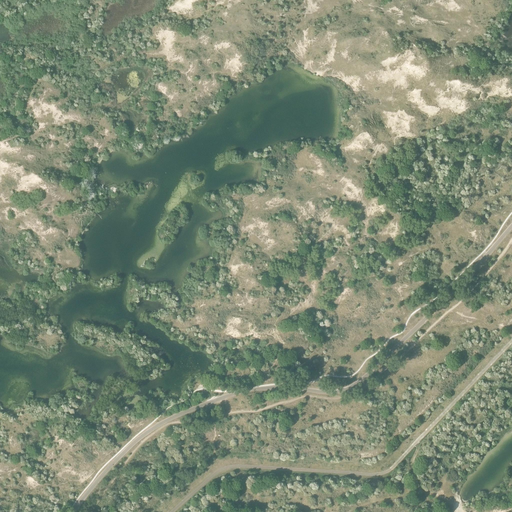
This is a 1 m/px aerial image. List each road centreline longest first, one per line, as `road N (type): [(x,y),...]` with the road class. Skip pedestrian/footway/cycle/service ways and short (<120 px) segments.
road 1 (unknown): [(91,511),(158,429),(364,387),(461,302),(511,240)]
road 2 (track): [(169,511),(226,462),(385,471),(511,341)]
